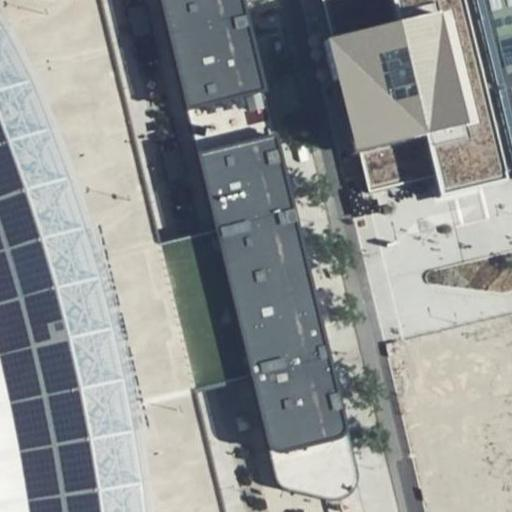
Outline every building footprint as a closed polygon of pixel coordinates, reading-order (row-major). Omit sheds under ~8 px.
[(223,511),(197,398),(256,384),(220,238),(163,251),(102,0),(72,0),(58,10),(52,0),(0,0),(0,511),(223,511)] [(53,0),(58,10),(72,0),(53,0)] [(162,0),(190,112),(200,156),(220,238),(256,384),(280,484),(292,490),(338,498),(353,490),(358,473),(279,137),(268,93),(246,0),(162,0)] [(511,0),(462,0),(509,190),(511,189),(511,0)] [(463,167),(431,28),(327,53),(359,191),(463,167)]
